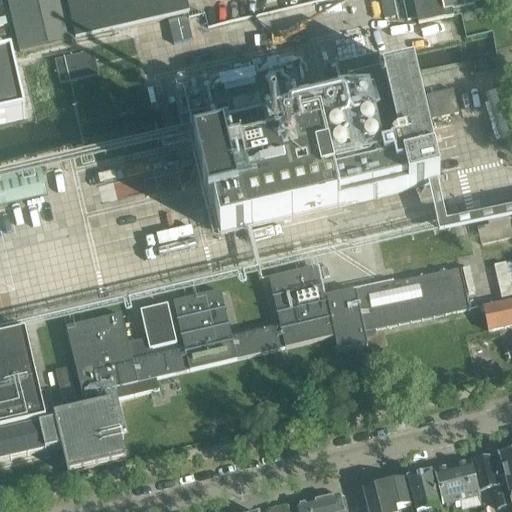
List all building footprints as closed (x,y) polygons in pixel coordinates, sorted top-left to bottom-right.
[(7,0),(20,54),(75,41),(65,0),(7,0)] [(185,0),(65,0),(75,41),(189,15),(185,0)] [(441,0),(412,0),(418,25),(446,19),(441,0)] [(441,0),(446,19),(452,18),(454,17),(452,10),(474,5),(476,12),(484,10),(482,3),(483,3),(481,0),(441,0)] [(99,77),(93,53),(55,62),(61,86),(99,77)] [(0,127),(23,122),(9,60),(0,61),(0,127)] [(225,143),(194,150),(209,211),(215,210),(215,212),(221,236),(234,233),(244,230),(283,221),(291,219),(342,207),(428,187),(437,185),(440,184),(415,78),(414,73),(383,80),(379,63),(379,62),(336,72),(336,73),(340,90),(348,88),(349,91),(349,92),(351,99),(352,106),(368,174),(335,182),(321,124),(321,125),(314,126),(297,130),(283,133),(285,144),(228,157),(225,143)] [(487,74),(485,62),(470,65),(472,77),(487,74)] [(40,165),(0,174),(0,205),(47,195),(40,165)] [(486,212),(493,244),(511,239),(511,235),(506,208),(486,212)] [(511,261),(497,263),(501,297),(511,295),(511,261)] [(280,327),(231,338),(221,293),(174,305),(184,349),(152,357),(151,352),(177,346),(168,307),(140,313),(147,342),(128,346),(122,317),(118,318),(67,330),(83,399),(333,340),(333,339),(335,338),(338,352),(367,346),(364,334),(375,331),(375,332),(470,312),(461,271),(326,299),(333,330),(331,330),(316,271),(269,282),(280,327)] [(511,303),(483,310),(488,333),(511,328),(511,303)] [(0,337),(0,431),(46,421),(25,332),(0,337)] [(76,398),(69,369),(56,372),(62,401),(76,398)] [(55,423),(62,449),(68,475),(126,462),(113,403),(54,417),(55,423)] [(46,453),(62,449),(55,423),(40,426),(46,453)] [(46,453),(40,426),(0,434),(0,463),(46,453)] [(504,476),(511,507),(511,509),(511,454),(499,457),(504,476)] [(497,510),(511,507),(504,476),(498,478),(493,462),(490,459),(472,464),(480,492),(491,489),(497,510)] [(435,473),(443,507),(480,498),(471,464),(470,465),(471,465),(462,466),(435,473)] [(415,511),(440,511),(431,474),(408,480),(415,511)] [(411,511),(404,481),(363,491),(367,511),(411,511)] [(293,511),(292,511),(346,511),(344,500),(339,497),(296,507),(293,511)]
